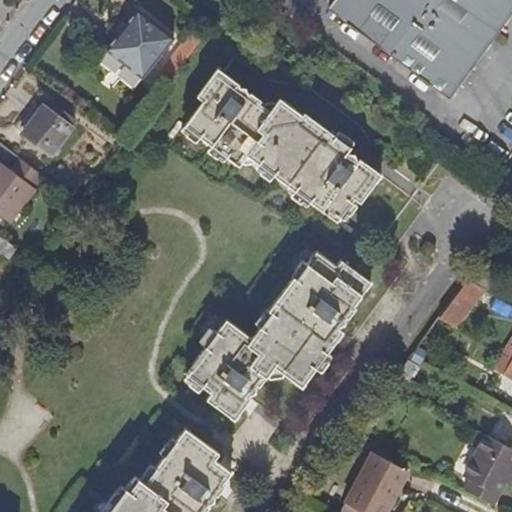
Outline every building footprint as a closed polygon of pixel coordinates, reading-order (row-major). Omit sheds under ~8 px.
[(511,0),(335,0),(330,7),(451,97),(458,88),(457,86),(491,41),(493,42),(506,24),(504,23),(511,12),(511,0)] [(176,36),(163,27),(140,8),(109,49),(144,77),(176,36)] [(202,33),(194,28),(161,72),(171,80),(204,35),(202,33)] [(223,84),(228,77),(229,76),(219,68),(198,96),(203,100),(185,125),(238,166),(248,155),(337,221),(343,213),(355,198),(360,202),(371,189),(381,175),(367,165),(363,171),(361,173),(354,167),(359,160),(358,159),(357,156),(353,153),(349,153),(347,151),(351,146),(305,112),(303,114),(281,97),(271,110),(260,102),(262,100),(252,91),(250,93),(248,91),(248,89),(244,86),(241,86),(239,85),(233,92),(223,84)] [(233,92),(239,85),(228,77),(223,84),(233,92)] [(23,132),(51,154),(70,128),(42,106),(23,132)] [(44,174),(20,157),(11,168),(0,160),(0,213),(11,221),(44,174)] [(363,171),(367,165),(359,160),(354,167),(361,173),(363,171)] [(242,408),(240,407),(234,402),(242,391),(249,396),(251,394),(253,392),(255,391),(256,387),(258,384),(259,385),(274,365),(302,386),(334,342),(323,333),(330,323),(337,328),(343,323),(345,318),(347,316),(348,317),(356,307),(353,305),(371,282),(342,260),(336,267),(316,252),(295,279),(293,277),(267,311),(270,313),(251,339),(226,320),(185,374),(210,393),(206,399),(233,420),(242,408)] [(485,289),(469,281),(450,306),(440,320),(455,328),(485,289)] [(342,332),(337,328),(330,323),(323,333),(334,342),(342,332)] [(511,378),(511,358),(509,357),(501,372),(511,378)] [(416,363),(410,360),(406,365),(412,369),(416,363)] [(240,407),(249,396),(242,391),(234,402),(240,407)] [(215,480),(221,485),(224,481),(227,483),(232,475),(230,474),(236,465),(225,457),(221,463),(216,459),(218,456),(184,431),(144,484),(134,476),(107,511),(204,511),(208,507),(207,506),(208,504),(211,504),(213,501),(214,500),(213,497),(215,495),(208,490),(215,480)] [(511,449),(510,448),(487,436),(466,476),(471,479),(483,486),(480,492),(495,500),(505,481),(508,483),(511,475),(511,449)] [(347,503),(363,511),(382,511),(405,472),(372,453),(345,501),(347,503)] [(483,486),(471,479),(465,490),(492,505),(495,500),(480,492),(483,486)] [(208,490),(215,495),(217,496),(224,487),(221,485),(215,480),(208,490)] [(341,511),(363,511),(347,503),(341,511)]
